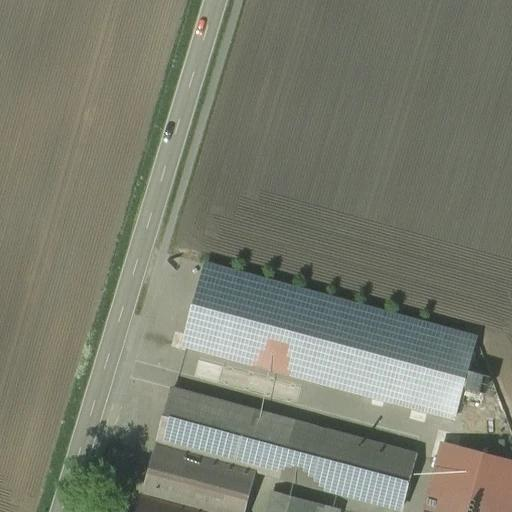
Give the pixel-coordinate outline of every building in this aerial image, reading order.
[(206,265),(184,346),(454,419),(476,338),(206,265)] [(470,371),(463,395),(481,400),(487,376),(470,371)] [(416,456),(172,390),(158,443),(256,470),(256,472),(401,511),(416,456)] [(256,470),(158,443),(144,495),(205,511),(245,511),(256,472),(256,470)] [(511,511),(511,462),(443,444),(425,511),(511,511)] [(118,511),(135,457),(114,450),(95,511),(118,511)] [(307,511),(310,501),(273,492),(267,511),(307,511)] [(205,511),(144,495),(139,511),(205,511)] [(310,501),(307,511),(339,511),(340,509),(310,501)]
